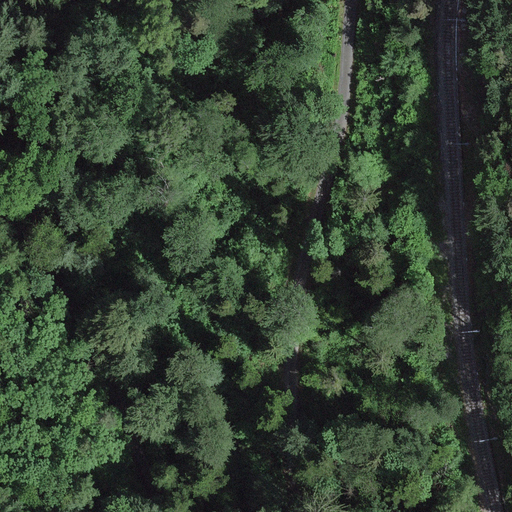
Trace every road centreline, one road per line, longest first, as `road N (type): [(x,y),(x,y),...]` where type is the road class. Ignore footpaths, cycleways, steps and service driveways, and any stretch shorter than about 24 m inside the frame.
road 1 (unclassified): [(351,0),(339,124),(291,347),(297,511)]
road 2 (unclassified): [(0,210),(95,341),(164,511)]
